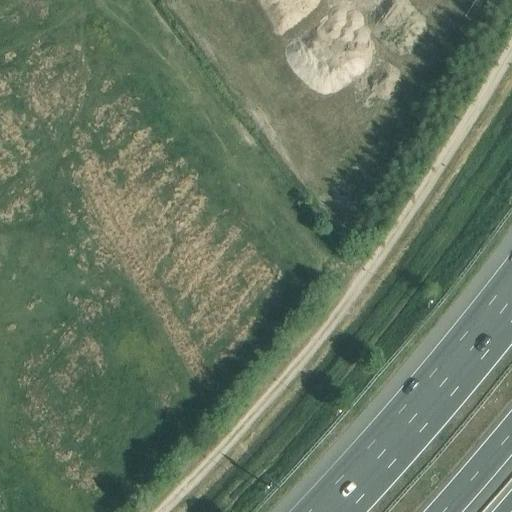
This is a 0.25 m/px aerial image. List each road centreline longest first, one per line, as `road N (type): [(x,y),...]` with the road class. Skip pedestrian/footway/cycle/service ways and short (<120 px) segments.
road 1 (track): [(511,43),(412,215),(256,419),(162,511)]
road 2 (motorway): [(511,301),(331,511)]
